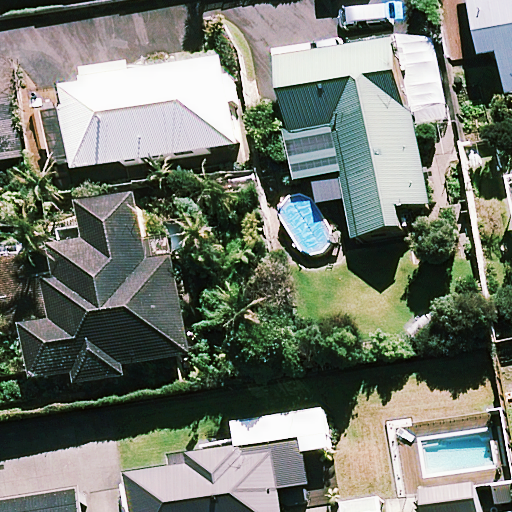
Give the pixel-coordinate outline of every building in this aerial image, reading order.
[(511,98),(511,0),(468,0),(469,0),(443,5),(453,64),(499,57),(506,99),(511,98)] [(436,42),(394,49),(278,67),(296,185),(340,178),(350,242),(400,234),(397,213),(429,208),(416,126),(448,121),(436,42)] [(233,79),(227,80),(224,66),(129,81),(128,71),(80,79),(82,92),(61,95),(64,116),(42,119),(50,167),(72,163),(73,174),(237,148),(231,108),(237,107),(233,79)] [(0,171),(22,168),(11,104),(0,106),(0,171)] [(146,253),(138,206),(83,215),(89,253),(54,259),(65,323),(25,330),(34,385),(74,378),(75,390),(126,381),(124,371),(191,360),(172,248),(146,253)] [(271,459),(269,452),(123,476),(128,511),(279,511),(277,494),(308,489),(302,454),(271,459)] [(478,511),(474,488),(419,499),(421,511),(478,511)] [(0,511),(81,511),(79,495),(0,506),(0,511)]
